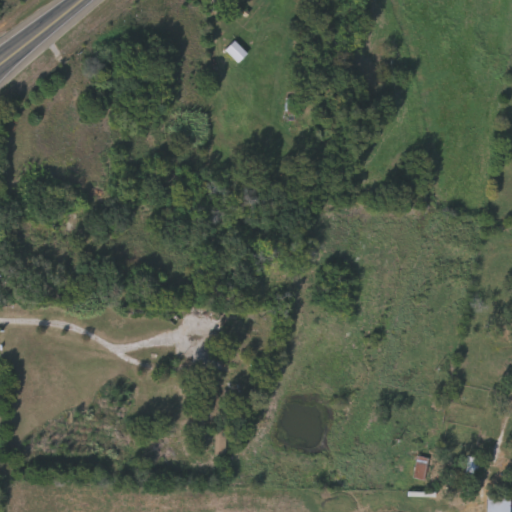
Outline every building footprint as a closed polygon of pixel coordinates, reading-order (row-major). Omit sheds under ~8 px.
[(286,123),(286,102),(295,102),(295,123),(286,123)] [(511,167),(501,167),(502,157),(511,157),(511,167)] [(260,332),(260,351),(229,351),(229,332),(260,332)] [(232,379),(232,387),(243,387),(243,406),(212,406),(212,379),(232,379)] [(225,457),(213,457),(213,433),(225,433),(225,457)] [(413,480),(417,458),(429,460),(425,482),(413,480)] [(467,478),(465,459),(475,459),(476,478),(467,478)] [(487,511),(487,496),(510,496),(510,511),(487,511)]
